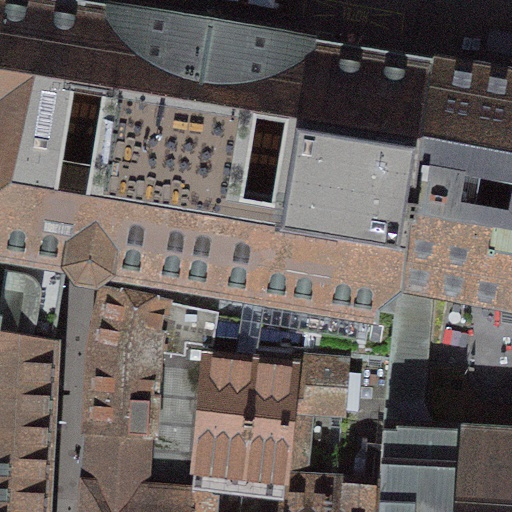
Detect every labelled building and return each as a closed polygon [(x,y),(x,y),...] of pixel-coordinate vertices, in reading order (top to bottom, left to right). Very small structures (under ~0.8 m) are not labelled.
[(0,0),(0,336),(38,341),(41,324),(57,325),(67,265),(68,265),(68,268),(70,272),(72,275),(74,278),(77,280),(81,282),(84,283),(86,284),(88,284),(92,284),(96,283),(99,282),(102,280),(105,278),(107,275),(109,272),(110,272),(107,292),(109,293),(216,313),(210,345),(210,346),(257,351),(294,354),(346,358),(390,361),(411,174),(427,66),(425,66),(425,67),(424,66),(424,65),(423,64),(422,63),(421,62),(420,62),(419,61),(417,61),(416,62),(414,63),(414,64),(413,65),(412,66),(379,61),(379,60),(379,59),(379,57),(378,56),(377,55),(376,54),(375,54),(373,54),(372,54),(371,54),(370,55),(369,56),(368,57),(368,58),(368,59),(334,53),(334,52),(334,51),(333,50),(333,49),(332,48),(331,48),(330,47),(329,47),(327,47),(326,47),(325,48),(324,49),(324,45),(323,45),(323,44),(323,43),(322,42),(322,41),(321,40),(320,39),(318,39),(317,39),(315,39),(314,40),(313,41),(312,42),(311,43),(290,39),(270,36),(269,35),(269,33),(268,32),(267,31),(266,31),(264,30),(263,30),(261,31),(260,31),(259,32),(259,33),(258,34),(234,30),(234,29),(233,28),(233,26),(232,25),(231,25),(229,24),(228,24),(227,24),(225,25),(224,26),(223,27),(222,28),(198,24),(198,23),(198,22),(197,21),(196,20),(195,19),(193,19),(192,19),(191,19),(190,20),(189,21),(188,21),(187,22),(163,19),(163,17),(163,16),(162,15),(161,14),(160,14),(158,13),(157,13),(156,13),(154,14),(153,15),(153,16),(152,17),(131,13),(110,10),(110,9),(110,8),(109,7),(109,6),(108,5),(107,4),(106,4),(105,4),(104,4),(103,4),(101,4),(100,5),(99,6),(99,7),(98,8),(97,7),(96,10),(95,9),(94,9),(93,8),(92,8),(91,8),(90,8),(89,8),(88,8),(87,9),(86,9),(86,10),(85,11),(85,12),(48,6),(48,5),(47,4),(47,3),(46,2),(45,1),(44,0),(43,0),(42,0),(40,0),(39,1),(38,2),(37,3),(36,4),(7,0),(0,0)] [(511,80),(427,66),(411,174),(390,361),(384,433),(511,440),(511,80)] [(216,313),(109,293),(97,347),(95,367),(91,432),(92,432),(146,436),(152,353),(183,356),(185,342),(205,345),(210,345),(216,313)] [(55,341),(57,325),(41,324),(38,341),(0,336),(0,511),(46,511),(56,341),(55,341)] [(183,356),(152,353),(146,436),(92,432),(90,461),(88,489),(147,494),(193,496),(205,345),(185,342),(183,356)] [(210,345),(205,345),(193,496),(191,511),(241,511),(244,489),(257,351),(210,346),(210,345)] [(282,511),(294,354),(257,351),(244,489),(241,511),(282,511)] [(336,511),(346,358),(294,354),(282,511),(336,511)] [(379,511),(384,433),(390,361),(346,358),(336,511),(379,511)] [(511,511),(511,440),(384,433),(379,511),(511,511)] [(147,494),(88,489),(85,511),(191,511),(193,496),(147,494)]
